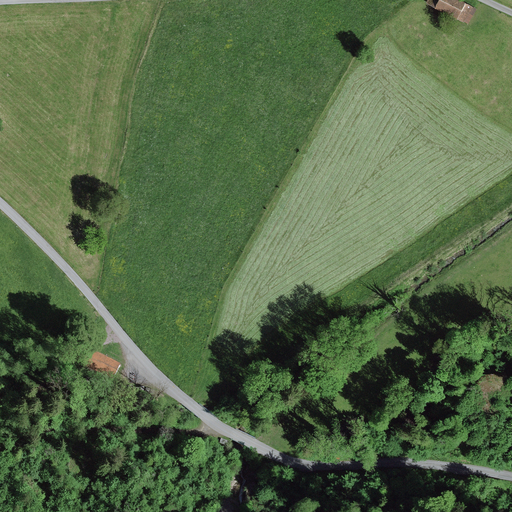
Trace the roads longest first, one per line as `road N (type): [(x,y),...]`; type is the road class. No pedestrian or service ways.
road 1 (unclassified): [(0,203),(139,358),(231,431),(287,460),(362,477),(511,484)]
road 2 (track): [(0,0),(485,0),(511,12)]
road 3 (track): [(210,419),(195,431),(86,436),(0,470)]
